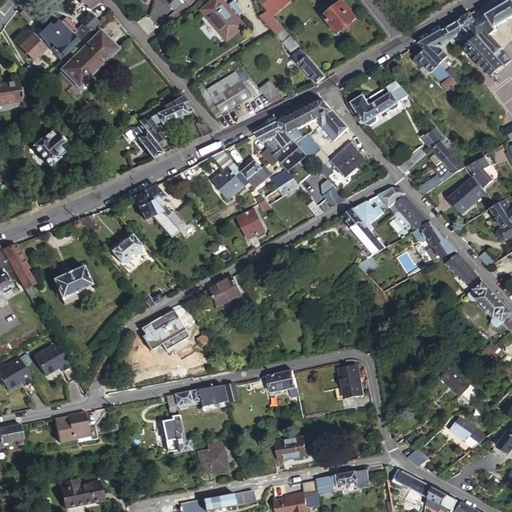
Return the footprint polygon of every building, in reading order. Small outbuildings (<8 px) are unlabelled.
[(90,0),(83,7),(91,15),(103,5),(98,0),(90,0)] [(182,0),(140,0),(146,5),(151,0),(162,0),(173,12),(184,2),(182,0)] [(245,29),(224,2),(221,0),(215,0),(213,2),(216,6),(204,15),(227,43),(237,34),(237,35),(245,29)] [(474,18),(471,13),(463,17),(479,35),(470,43),(465,48),(492,78),(500,71),(502,73),(511,63),(511,59),(502,49),(503,48),(491,36),(496,31),(493,28),(511,16),(511,0),(492,0),(481,7),(483,11),(474,18)] [(216,6),(213,2),(200,13),(203,16),(204,15),(216,6)] [(319,13),(338,36),(358,19),(344,3),(333,12),(327,6),(319,13)] [(18,15),(27,25),(32,21),(28,15),(30,14),(25,9),(18,15)] [(260,19),(277,37),(286,32),(269,13),(260,19)] [(47,48),(55,58),(58,61),(59,64),(99,25),(91,15),(79,25),(81,28),(75,34),(71,38),(68,34),(56,21),(37,37),(47,48)] [(148,34),(157,26),(148,16),(139,23),(148,34)] [(479,35),(463,17),(442,30),(449,39),(460,32),(470,43),(479,35)] [(442,30),(418,44),(424,50),(443,71),(447,67),(446,67),(451,62),(437,47),(449,39),(442,30)] [(61,72),(79,89),(118,50),(101,32),(79,55),(77,53),(74,56),(76,57),(61,72)] [(294,41),(286,32),(277,37),(297,58),(294,61),(318,86),(327,78),(294,41)] [(37,37),(34,34),(32,37),(31,36),(19,48),(33,62),(45,51),(44,50),(47,48),(37,37)] [(443,71),(424,50),(413,60),(421,68),(422,67),(446,93),(449,91),(451,93),(454,90),(452,88),(455,84),(453,82),(444,73),(443,71)] [(32,83),(37,78),(29,68),(23,73),(32,83)] [(450,68),(444,73),(453,82),(458,77),(450,68)] [(266,98),(260,90),(258,87),(242,71),(209,92),(204,85),(195,91),(218,119),(252,99),(254,102),(259,103),(266,98)] [(410,97),(401,87),(400,88),(396,82),(389,86),(387,85),(365,100),(363,97),(351,104),(358,115),(354,118),(358,123),(362,121),(365,125),(366,124),(368,126),(372,127),(378,123),(379,120),(378,117),(390,109),(391,111),(395,112),(400,108),(401,105),(400,103),(410,97)] [(266,98),(272,105),(283,98),(271,83),(260,90),(266,98)] [(18,85),(0,87),(0,106),(20,104),(18,85)] [(181,98),(162,110),(163,113),(152,120),(156,127),(157,127),(159,127),(187,116),(184,110),(190,107),(181,98)] [(320,102),(278,123),(306,156),(308,159),(313,156),(318,151),(305,138),(301,139),(295,133),(320,120),(325,126),(324,127),(335,140),(347,129),(324,102),(320,102)] [(31,118),(39,127),(53,114),(46,105),(31,118)] [(85,105),(63,122),(69,130),(91,113),(85,105)] [(162,110),(138,124),(154,143),(164,137),(162,135),(159,129),(157,130),(156,127),(152,120),(163,113),(162,110)] [(202,138),(212,134),(202,122),(195,126),(202,138)] [(278,162),(287,173),(306,156),(278,123),(273,126),(256,135),(270,151),(278,162)] [(153,161),(164,156),(156,145),(154,143),(138,124),(129,130),(153,161)] [(422,138),(433,149),(447,137),(440,129),(434,135),(431,132),(422,138)] [(34,151),(51,170),(67,156),(61,150),(66,145),(60,139),(57,142),(51,136),(34,151)] [(433,149),(436,153),(430,158),(437,165),(454,152),(458,148),(447,137),(433,149)] [(313,156),(308,159),(314,166),(325,178),(336,169),(346,180),(368,161),(352,144),(331,163),(318,151),(313,156)] [(423,146),(398,168),(404,174),(429,153),(423,146)] [(234,165),(225,150),(213,156),(224,172),(213,182),(229,200),(248,184),(240,175),(234,165)] [(278,162),(270,151),(264,156),(273,167),(278,162)] [(459,151),(456,153),(463,161),(466,159),(459,151)] [(423,196),(469,167),(463,161),(456,153),(454,152),(437,165),(446,175),(451,170),(454,172),(438,182),(436,178),(418,190),(423,196)] [(475,175),(474,175),(484,188),(493,181),(484,169),(491,165),(486,158),(471,167),(475,175)] [(416,171),(421,177),(434,167),(429,161),(416,171)] [(254,164),(240,175),(248,184),(251,187),(253,190),(264,180),(259,174),(261,172),(254,164)] [(293,181),(294,180),(289,175),(287,173),(273,181),(276,185),(272,187),(275,191),(293,181)] [(462,210),(487,192),(484,188),(474,175),(449,193),(462,210)] [(298,189),(293,181),(275,191),(262,200),(263,202),(256,205),(261,214),(271,210),(268,206),(282,198),(298,189)] [(165,196),(156,185),(132,197),(144,223),(151,217),(168,238),(176,232),(165,218),(171,213),(160,200),(165,196)] [(366,226),(368,224),(382,213),(377,208),(383,204),(387,209),(404,194),(399,188),(393,188),(352,209),(366,226)] [(315,206),(321,214),(333,207),(345,201),(336,191),(327,196),(328,198),(315,206)] [(430,222),(404,194),(387,209),(391,215),(398,209),(416,230),(430,222)] [(263,202),(262,200),(259,197),(253,203),(256,205),(263,202)] [(511,210),(505,200),(496,205),(490,209),(503,229),(499,231),(498,236),(501,241),(506,242),(511,238),(511,210)] [(304,207),(313,218),(321,214),(315,206),(311,201),(304,207)] [(249,240),(264,231),(252,209),(237,217),(249,240)] [(370,256),(385,248),(368,229),(371,227),(368,224),(366,226),(352,209),(343,217),(366,245),(360,251),(366,258),(370,256)] [(86,215),(76,219),(88,234),(96,228),(86,215)] [(416,230),(414,231),(419,240),(422,242),(428,239),(439,256),(453,247),(430,222),(416,230)] [(142,245),(132,233),(111,252),(122,263),(142,245)] [(428,239),(422,242),(434,260),(439,256),(428,239)] [(236,261),(221,243),(210,250),(224,268),(236,261)] [(28,268),(15,245),(3,250),(25,289),(29,287),(34,284),(25,270),(28,268)] [(453,247),(439,256),(441,260),(442,259),(457,251),(453,247)] [(12,270),(1,251),(0,250),(0,291),(2,294),(4,294),(12,290),(9,285),(16,281),(10,272),(12,270)] [(478,275),(457,251),(442,259),(446,264),(445,265),(460,281),(463,278),(469,284),(478,275)] [(487,254),(480,259),(487,267),(494,263),(487,254)] [(355,264),(364,273),(376,266),(370,256),(366,258),(355,264)] [(82,267),(53,279),(64,304),(78,298),(76,292),(90,285),(82,267)] [(232,277),(211,288),(216,297),(214,298),(219,307),(234,299),(236,302),(244,297),(232,277)] [(511,312),(483,281),(470,293),(469,297),(472,301),(475,300),(477,299),(494,318),(492,319),(492,322),(495,326),(499,326),(505,320),(511,328),(511,312)] [(148,296),(143,300),(150,309),(166,300),(162,294),(151,300),(148,296)] [(172,310),(147,323),(162,350),(186,337),(172,310)] [(202,332),(195,339),(201,346),(204,343),(207,346),(211,342),(202,332)] [(71,368),(51,333),(43,337),(44,338),(40,340),(39,339),(28,345),(39,365),(50,359),(51,356),(53,355),(54,357),(63,373),(71,368)] [(509,357),(503,352),(495,346),(494,344),(489,349),(504,362),(509,357)] [(33,382),(12,347),(5,351),(5,352),(2,355),(1,353),(0,354),(0,376),(2,380),(12,373),(13,370),(15,369),(16,371),(26,387),(33,382)] [(511,353),(507,349),(503,352),(509,357),(511,359),(511,353)] [(502,364),(502,363),(488,351),(484,355),(496,366),(497,365),(500,366),(502,364)] [(506,368),(511,362),(511,359),(509,357),(504,362),(502,363),(502,364),(506,368)] [(480,393),(447,362),(440,370),(446,376),(444,377),(471,402),(480,393)] [(358,365),(340,369),(347,399),(364,395),(358,365)] [(294,379),(293,371),(268,375),(272,393),(289,390),(291,398),(298,397),(295,379),(294,379)] [(233,382),(223,384),(225,396),(226,401),(236,399),(233,382)] [(225,396),(223,384),(211,387),(214,399),(225,396)] [(174,394),(176,404),(207,397),(205,388),(174,394)] [(177,409),(176,404),(174,394),(167,396),(170,410),(175,409),(177,409)] [(506,421),(511,417),(495,408),(492,411),(506,421)] [(172,420),(179,419),(177,409),(175,409),(170,410),(171,417),(172,420)] [(88,428),(85,413),(68,417),(68,418),(62,419),(61,418),(55,419),(60,444),(77,440),(88,438),(90,435),(88,428)] [(191,449),(189,439),(184,440),(179,419),(172,420),(171,417),(161,419),(166,444),(176,442),(177,451),(191,449)] [(450,419),(444,426),(465,442),(469,438),(477,444),(486,437),(460,417),(455,422),(450,419)] [(24,440),(21,424),(0,428),(0,437),(3,448),(5,448),(4,444),(24,440)] [(119,431),(117,424),(105,427),(106,434),(119,431)] [(511,424),(498,445),(510,453),(511,449),(511,424)] [(95,427),(88,428),(90,435),(88,438),(77,440),(78,443),(98,439),(95,427)] [(414,452),(417,449),(424,442),(417,435),(407,446),(414,452)] [(301,439),(273,444),(275,458),(280,457),(280,462),(304,458),(301,439)] [(209,443),(210,450),(224,448),(222,441),(209,443)] [(417,449),(414,452),(407,459),(418,465),(425,458),(421,453),(425,449),(423,446),(418,451),(417,449)] [(228,468),(224,448),(210,450),(200,452),(204,473),(228,468)] [(455,470),(450,467),(447,473),(452,476),(455,470)] [(367,470),(317,478),(319,493),(334,490),(334,487),(359,483),(359,486),(370,484),(367,470)] [(394,481),(428,499),(434,488),(413,477),(400,470),(394,481)] [(64,508),(103,500),(100,482),(80,486),(78,478),(59,482),(64,508)] [(315,480),(303,482),(305,492),(307,492),(308,493),(317,491),(315,480)] [(446,511),(451,511),(457,500),(434,488),(428,499),(426,507),(433,510),(437,504),(442,507),(441,509),(446,511)] [(188,501),(179,504),(181,510),(181,511),(204,511),(253,501),(251,490),(244,491),(188,501)] [(308,493),(307,492),(305,492),(276,497),(278,511),(295,509),(296,511),(310,511),(309,502),(308,495),(308,493)] [(318,500),(317,493),(310,495),(311,501),(318,500)] [(479,511),(465,505),(462,503),(456,511),(479,511)]
